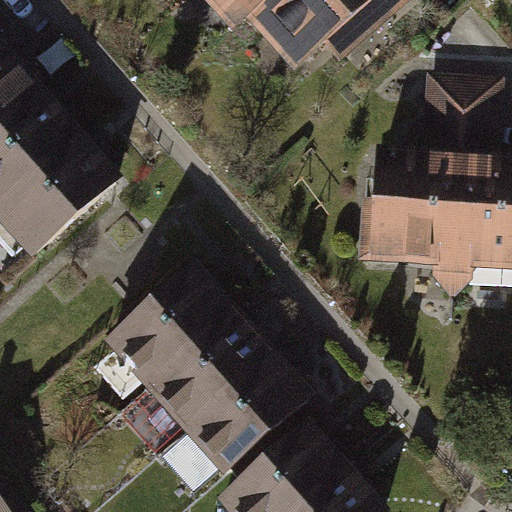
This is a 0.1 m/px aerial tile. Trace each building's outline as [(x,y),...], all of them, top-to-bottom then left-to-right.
[(213,0),(231,20),(254,0),(213,0)] [(373,0),(254,0),(231,20),(284,79),(373,0)] [(448,39),(413,0),(373,0),(284,79),(335,138),(448,39)] [(0,98),(0,175),(64,123),(27,77),(0,98)] [(511,106),(449,107),(449,187),(490,187),(511,186),(511,106)] [(108,176),(64,123),(0,175),(0,218),(23,246),(108,176)] [(149,227),(108,176),(23,246),(63,296),(149,227)] [(398,305),(490,305),(490,187),(449,187),(398,186),(398,305)] [(511,186),(490,187),(490,305),(511,305),(511,186)] [(128,368),(167,413),(258,335),(219,290),(128,368)] [(302,387),(258,335),(167,413),(211,464),(302,387)] [(342,430),(302,387),(211,464),(252,509),(342,430)] [(271,511),(366,511),(390,490),(346,443),(271,511)] [(24,511),(0,479),(0,511),(24,511)] [(410,511),(390,490),(366,511),(410,511)]
